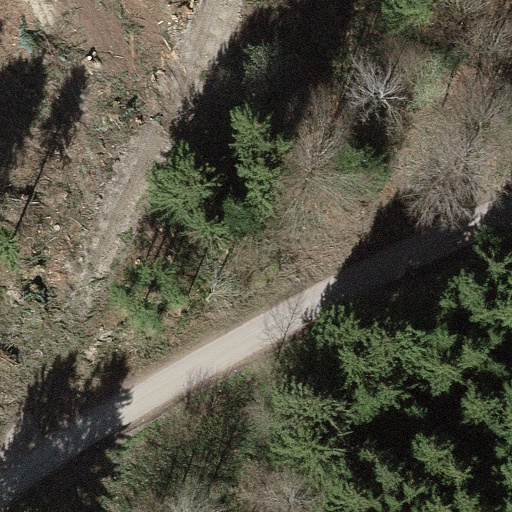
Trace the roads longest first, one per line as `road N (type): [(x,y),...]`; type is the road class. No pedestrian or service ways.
road 1 (unclassified): [(511,214),(240,345),(74,434),(0,487)]
road 2 (track): [(16,474),(37,392),(96,264),(188,109),(224,0)]
